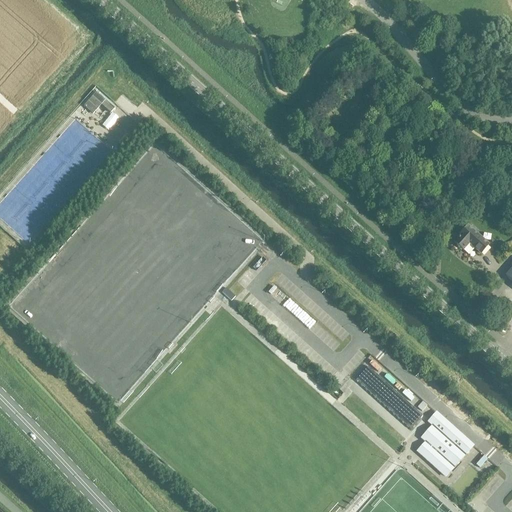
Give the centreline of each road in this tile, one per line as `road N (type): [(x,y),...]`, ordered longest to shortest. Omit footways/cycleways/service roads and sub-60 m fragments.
road 1 (tertiary): [(511,369),(99,0)]
road 2 (unclassified): [(511,473),(266,253)]
road 3 (secondary): [(111,511),(0,396)]
